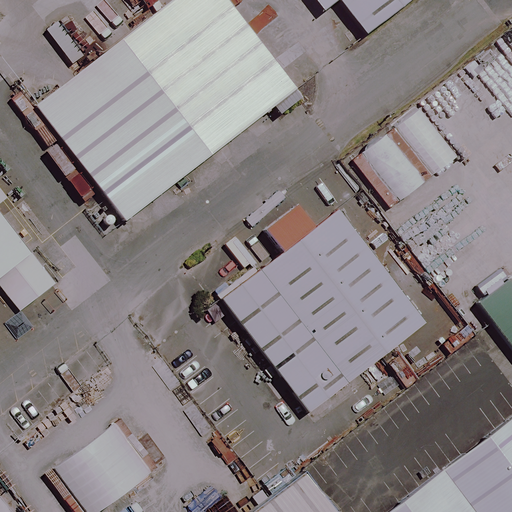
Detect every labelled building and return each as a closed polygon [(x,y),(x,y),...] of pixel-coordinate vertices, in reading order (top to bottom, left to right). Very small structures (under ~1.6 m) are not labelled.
[(276,99),(200,0),(167,0),(19,114),(107,228),(276,99)] [(410,0),(316,0),(351,45),(410,0)] [(406,329),(321,219),(208,306),(293,416),(406,329)] [(0,244),(0,277),(16,265),(0,244)] [(511,298),(500,283),(469,307),(511,362),(511,298)] [(511,511),(511,413),(383,511),(511,511)] [(319,511),(291,475),(243,511),(319,511)]
